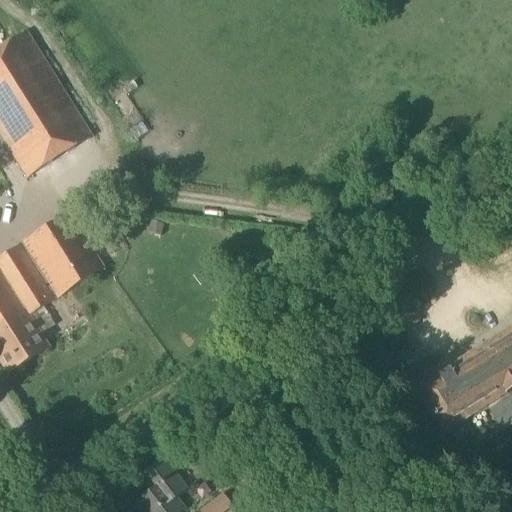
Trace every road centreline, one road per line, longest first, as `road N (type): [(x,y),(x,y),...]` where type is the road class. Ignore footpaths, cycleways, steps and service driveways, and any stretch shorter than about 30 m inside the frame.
road 1 (unclassified): [(56,480),(511,190)]
road 2 (track): [(427,243),(369,225),(138,199),(6,0)]
